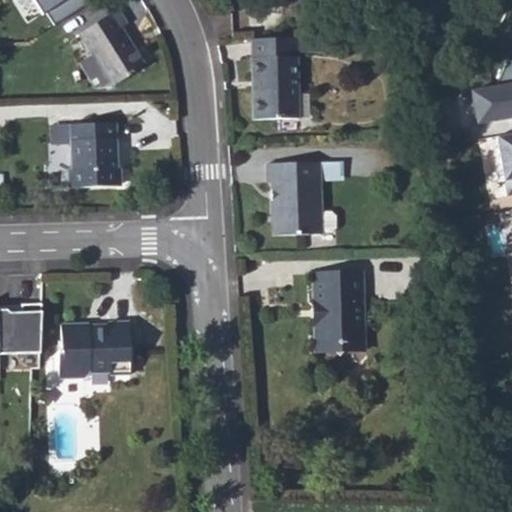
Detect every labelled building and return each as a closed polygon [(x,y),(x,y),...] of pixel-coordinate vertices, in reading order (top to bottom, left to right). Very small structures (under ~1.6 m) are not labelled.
[(89,4),(86,0),(32,0),(41,14),(47,13),(55,26),(89,4)] [(93,58),(111,86),(145,65),(121,27),(128,23),(118,8),(78,33),(93,58)] [(250,38),(252,119),(297,118),(296,37),(250,38)] [(111,86),(93,58),(83,65),(96,86),(111,86)] [(511,60),(507,59),(494,88),(471,92),(477,123),(511,116),(511,60)] [(115,143),(115,122),(70,124),(71,169),(67,169),(68,188),(118,186),(117,160),(112,157),(112,144),(115,143)] [(511,133),(496,136),(506,195),(511,194),(511,133)] [(338,161),(319,162),(319,178),(339,177),(338,161)] [(272,217),(279,216),(280,236),(321,234),(331,234),(336,230),(335,217),(331,213),(320,214),(319,178),(319,162),(266,163),(267,184),(270,184),(272,217)] [(272,217),(273,236),(280,236),(279,216),(272,217)] [(314,304),(317,308),(321,308),(321,316),(318,317),(314,321),(315,355),(365,353),(363,296),(362,271),(312,272),(314,304)] [(20,315),(20,307),(0,306),(0,312),(5,312),(8,315),(20,315)] [(0,358),(38,360),(40,307),(20,307),(20,315),(8,315),(5,312),(0,312),(0,358)] [(87,324),(59,325),(59,351),(56,352),(56,379),(85,379),(90,373),(110,373),(110,376),(131,376),(129,322),(107,322),(107,324),(107,330),(87,330),(87,324)]
